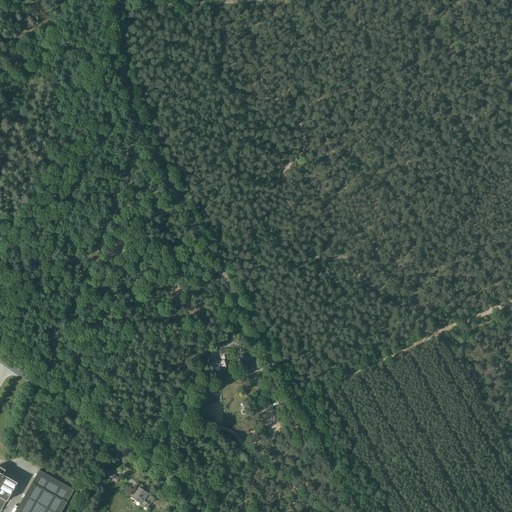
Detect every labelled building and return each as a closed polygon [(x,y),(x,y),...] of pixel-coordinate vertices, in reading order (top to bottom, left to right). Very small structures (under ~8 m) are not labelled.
[(221,369),(231,367),(226,349),(219,351),(222,361),(213,363),(214,367),(219,365),(221,369)] [(242,369),(250,367),(250,365),(255,364),(252,352),(239,356),(242,369)] [(3,474),(5,470),(0,466),(0,511),(6,500),(7,501),(17,482),(3,474)] [(39,470),(14,511),(61,511),(74,489),(39,470)] [(116,482),(119,478),(111,472),(108,477),(116,482)] [(146,511),(150,505),(144,501),(148,494),(139,487),(131,497),(142,504),(141,505),(144,506),(143,509),(146,511)]
